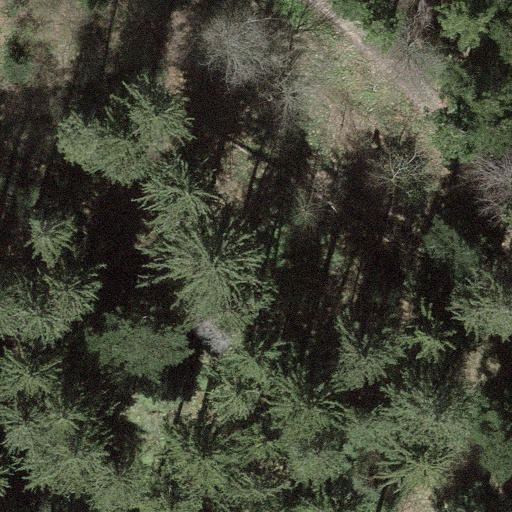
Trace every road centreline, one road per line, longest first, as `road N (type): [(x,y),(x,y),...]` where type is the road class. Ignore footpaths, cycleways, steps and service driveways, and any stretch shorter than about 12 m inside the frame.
road 1 (track): [(511,199),(309,0)]
road 2 (track): [(376,0),(511,68)]
